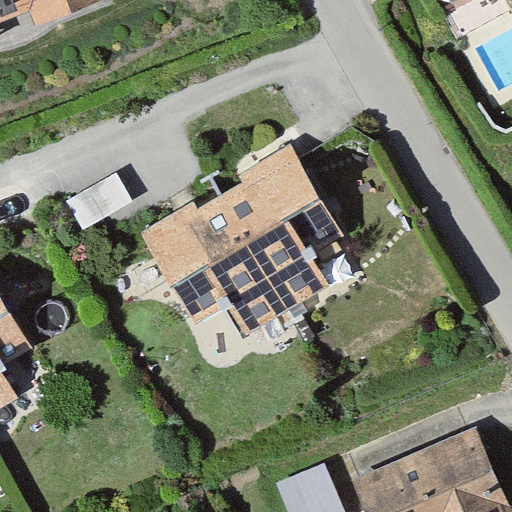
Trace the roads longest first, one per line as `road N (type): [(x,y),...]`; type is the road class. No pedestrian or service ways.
road 1 (residential): [(352,39),(0,180)]
road 2 (residential): [(511,313),(352,39)]
